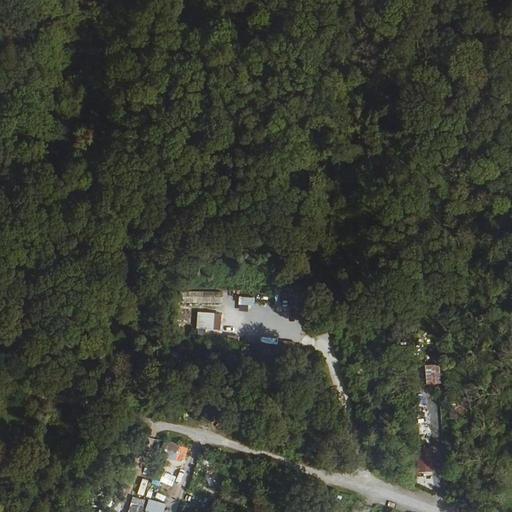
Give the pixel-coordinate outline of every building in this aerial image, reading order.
[(198,291),(199,304),(222,303),(222,291),(198,291)] [(239,296),(238,305),(254,305),(254,297),(239,296)] [(197,312),(196,329),(221,330),(222,313),(197,312)] [(440,364),(425,364),(426,385),(441,385),(440,364)] [(158,454),(182,464),(188,448),(164,439),(158,454)] [(423,471),(433,471),(433,446),(423,446),(423,471)] [(172,486),(176,476),(163,471),(159,481),(172,486)] [(137,495),(144,496),(147,480),(141,478),(137,495)] [(153,483),(151,493),(156,495),(159,484),(153,483)] [(129,496),(126,511),(140,511),(143,499),(129,496)]
